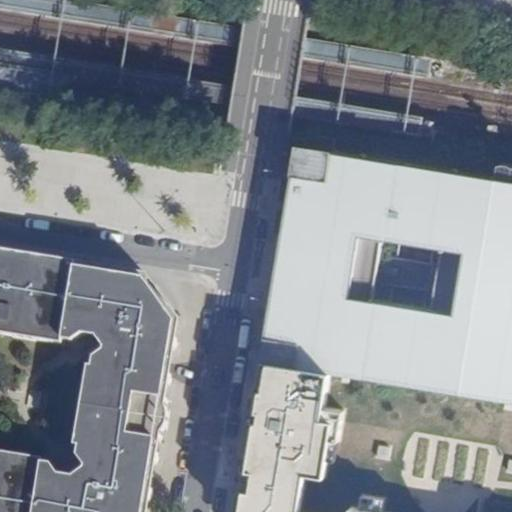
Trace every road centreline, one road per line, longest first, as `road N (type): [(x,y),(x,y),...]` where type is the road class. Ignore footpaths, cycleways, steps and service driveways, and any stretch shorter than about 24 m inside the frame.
road 1 (residential): [(234,268),(279,0)]
road 2 (residential): [(195,511),(234,268)]
road 3 (residential): [(234,268),(0,232)]
